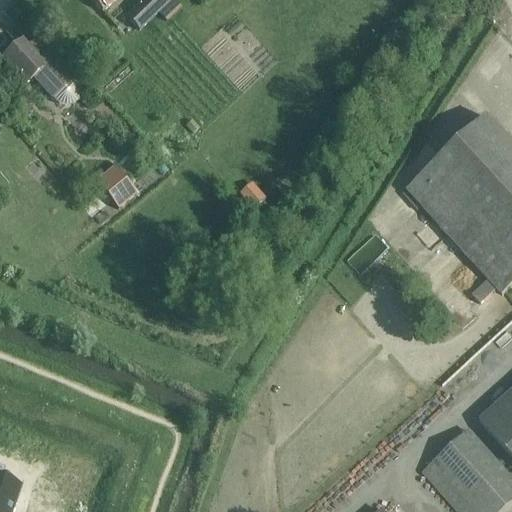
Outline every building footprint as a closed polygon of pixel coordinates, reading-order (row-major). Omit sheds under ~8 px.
[(114,0),(84,0),(85,1),(85,0),(87,0),(100,13),(114,0)] [(142,0),(124,18),(137,32),(157,13),(166,22),(180,9),(172,0),(142,0)] [(39,79),(36,81),(52,99),(73,80),(41,46),(31,55),(21,44),(1,62),(24,87),(36,76),(39,79)] [(128,99),(147,90),(143,81),(123,90),(128,99)] [(511,149),(486,121),(405,193),(487,283),(471,298),(480,307),(495,293),(500,297),(511,286),(511,149)] [(113,170),(95,185),(117,211),(134,196),(113,170)] [(251,185),(239,196),(253,211),(265,201),(251,185)] [(511,392),(478,423),(511,460),(511,392)] [(422,474),(455,511),(506,511),(511,507),(511,472),(473,429),(422,474)] [(0,511),(11,511),(20,488),(0,481),(0,479),(3,471),(0,469),(0,511)]
